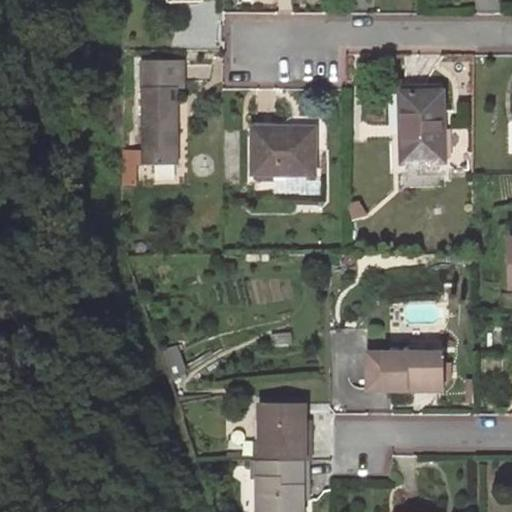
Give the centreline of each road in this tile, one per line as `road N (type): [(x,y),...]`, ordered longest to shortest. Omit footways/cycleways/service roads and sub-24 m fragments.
road 1 (residential): [(254,38),(511,35)]
road 2 (residential): [(360,434),(511,434)]
